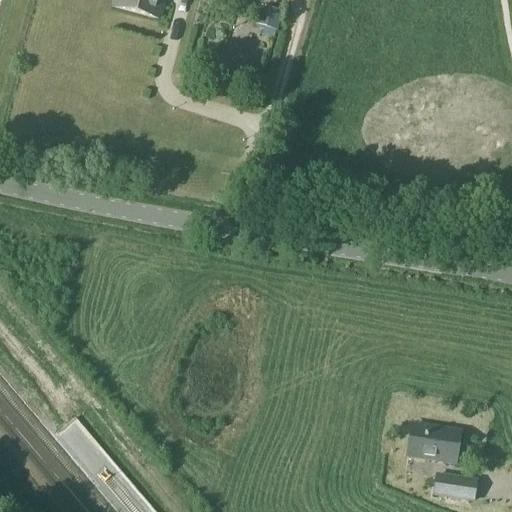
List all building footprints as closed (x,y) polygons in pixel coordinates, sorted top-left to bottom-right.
[(159,20),(163,0),(116,0),(114,8),(159,20)] [(278,33),(284,14),(262,7),(256,26),(278,33)] [(203,54),(195,52),(192,63),(200,65),(203,54)] [(412,427),(407,458),(455,466),(460,434),(412,427)] [(445,477),(441,499),(474,504),(477,482),(445,477)]
